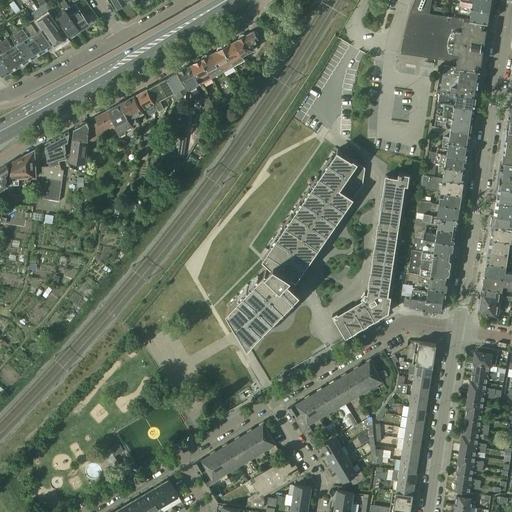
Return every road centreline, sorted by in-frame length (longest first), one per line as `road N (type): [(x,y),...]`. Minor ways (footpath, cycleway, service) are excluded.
road 1 (residential): [(458,330),(509,0)]
road 2 (residential): [(0,158),(251,15),(256,0)]
road 3 (primary): [(0,132),(233,0)]
road 4 (residential): [(458,330),(406,323),(272,397)]
road 5 (residential): [(428,511),(458,330)]
road 6 (residential): [(122,38),(0,96)]
road 7 (residential): [(388,78),(384,129),(415,135),(423,84)]
road 8 (residential): [(313,511),(317,486),(309,463),(272,397)]
